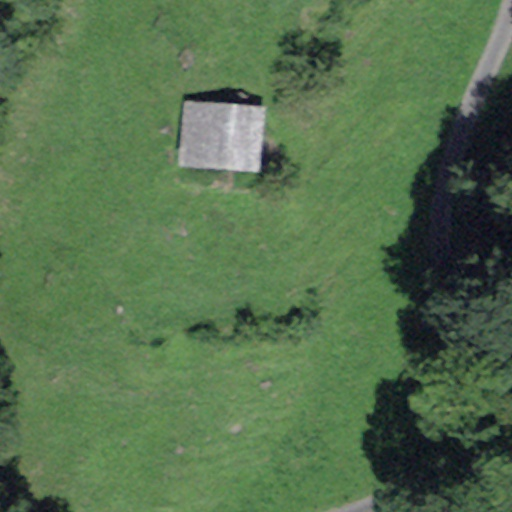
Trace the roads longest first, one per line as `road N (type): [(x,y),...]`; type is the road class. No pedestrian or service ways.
road 1 (track): [(511,241),(418,457),(362,511)]
road 2 (track): [(458,0),(433,93),(511,208)]
